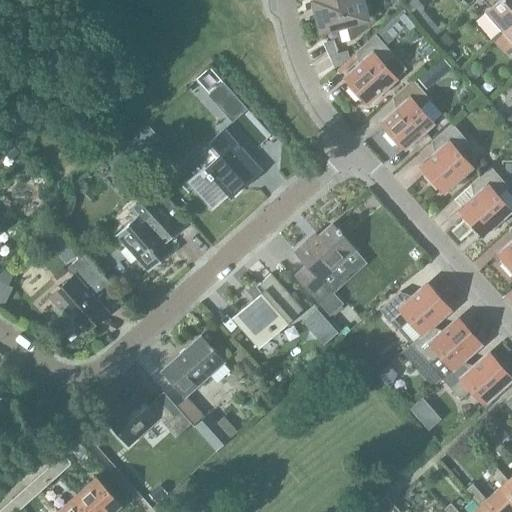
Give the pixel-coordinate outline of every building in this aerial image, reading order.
[(364,0),(317,0),(318,2),(314,3),(321,31),(346,25),(350,41),(354,40),(367,28),(360,1),(364,0)] [(484,13),(501,32),(511,22),(511,0),(482,0),(489,8),(484,13)] [(511,22),(501,32),(511,44),(511,22)] [(393,55),(383,43),(375,35),(355,53),(363,62),(345,78),(350,84),(346,87),(359,101),(363,98),(368,104),(395,80),(382,65),(393,55)] [(333,70),(349,58),(347,52),(337,55),(333,41),(322,43),(333,70)] [(400,143),(405,149),(431,125),(419,111),(430,101),(412,80),(392,98),(400,107),(382,123),(387,129),(383,132),(396,146),(400,143)] [(469,144),(451,124),(431,142),(438,151),(421,167),(426,173),(422,176),(435,190),(439,187),(444,192),(470,169),(458,154),(469,144)] [(261,171),(224,130),(209,143),(213,147),(208,151),(215,159),(205,169),(204,167),(189,181),(214,208),(228,195),(230,198),(261,171)] [(115,169),(125,159),(119,151),(108,161),(115,169)] [(478,194),(460,210),(465,216),(461,219),(474,234),(478,230),(482,236),(509,212),(497,198),(508,188),(490,167),(470,185),(478,194)] [(136,218),(116,236),(148,272),(172,250),(165,243),(180,230),(173,222),(182,215),(160,190),(152,198),(147,192),(128,209),(136,218)] [(0,229),(8,222),(0,212),(0,229)] [(338,229),(337,230),(332,225),(311,244),(308,241),(295,253),(307,267),(295,277),(313,296),(330,316),(343,305),(325,285),(321,281),(355,250),(340,234),(341,233),(338,229)] [(511,225),(508,229),(511,233),(511,242),(499,254),(504,260),(500,263),(511,276),(511,225)] [(87,289),(102,275),(84,254),(67,269),(74,277),(49,298),(80,333),(105,310),(87,289)] [(258,349),(302,310),(270,274),(255,288),(261,294),(236,316),(244,326),(241,329),(258,349)] [(422,335),(431,327),(449,311),(426,285),(408,301),(400,292),(380,310),(398,331),(409,320),(422,335)] [(453,370),(462,361),(480,346),(457,320),(439,336),(431,327),(422,335),(411,345),(442,380),(453,370)] [(224,363),(200,336),(160,372),(184,399),(186,397),(224,363)] [(462,361),(453,370),(442,380),(460,400),(471,390),(484,404),(511,380),(488,354),(470,370),(462,361)] [(192,424),(175,406),(163,393),(148,407),(138,396),(120,412),(118,410),(106,421),(128,445),(158,418),(176,438),(192,424)] [(175,406),(192,424),(194,427),(194,428),(215,452),(231,438),(209,414),(205,418),(186,397),(184,399),(175,406)] [(63,455),(50,466),(59,475),(71,464),(63,455)] [(511,477),(507,481),(493,466),(487,471),(501,487),(511,498),(511,477)] [(44,472),(32,483),(40,492),(52,481),(44,472)] [(76,495),(91,511),(114,511),(121,506),(96,477),(76,495)] [(465,491),(479,506),(484,511),(511,511),(511,498),(501,487),(486,501),(472,485),(465,491)] [(25,489),(13,500),(21,509),(34,498),(25,489)] [(58,511),(91,511),(76,495),(58,511)] [(382,511),(398,511),(386,497),(377,505),(382,511)] [(213,511),(204,502),(192,511),(213,511)]
